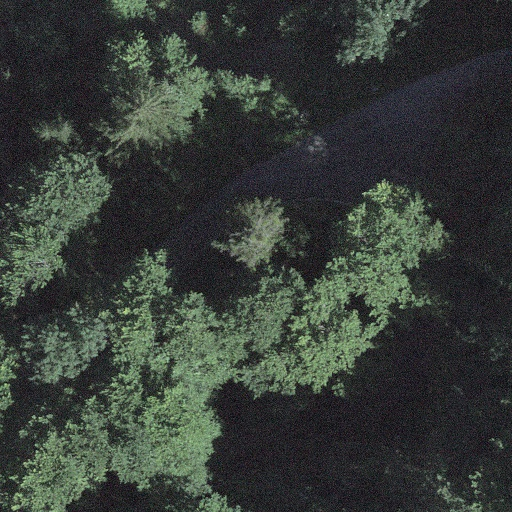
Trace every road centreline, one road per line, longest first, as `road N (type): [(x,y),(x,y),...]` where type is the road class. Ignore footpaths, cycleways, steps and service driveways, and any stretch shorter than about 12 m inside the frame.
road 1 (track): [(0,452),(226,197),(361,115),(511,54)]
road 2 (track): [(361,115),(432,250),(440,298),(430,343),(411,377),(365,407),(214,463),(142,511)]
